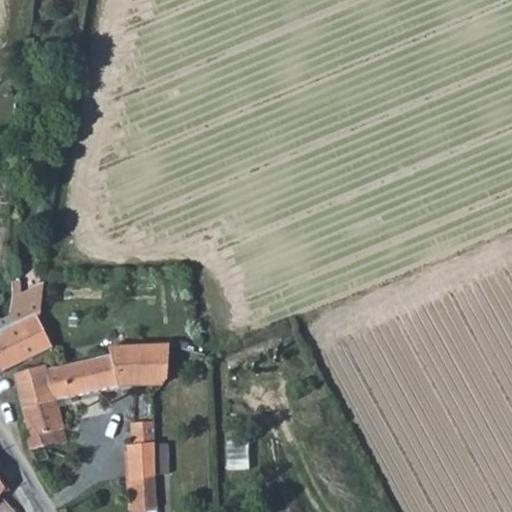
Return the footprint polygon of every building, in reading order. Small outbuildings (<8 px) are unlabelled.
[(13,311),(12,317),(4,321),(0,322),(0,375),(3,374),(0,367),(0,335),(17,326),(37,315),(39,319),(44,327),(47,326),(42,317),(32,302),(30,300),(14,299),(13,311)] [(48,301),(30,300),(32,302),(42,317),(47,326),(48,301)] [(0,335),(0,367),(3,374),(15,370),(29,365),(55,348),(44,327),(39,319),(37,315),(17,326),(0,335)] [(28,437),(33,452),(56,445),(57,449),(69,445),(58,402),(123,387),(165,384),(167,381),(170,347),(110,348),(111,356),(66,367),(51,371),(49,366),(16,375),(24,406),(32,435),(28,437)] [(157,511),(157,445),(155,422),(132,424),(134,447),(135,507),(135,511),(157,511)] [(253,469),(254,442),(234,442),(233,468),(253,469)]
